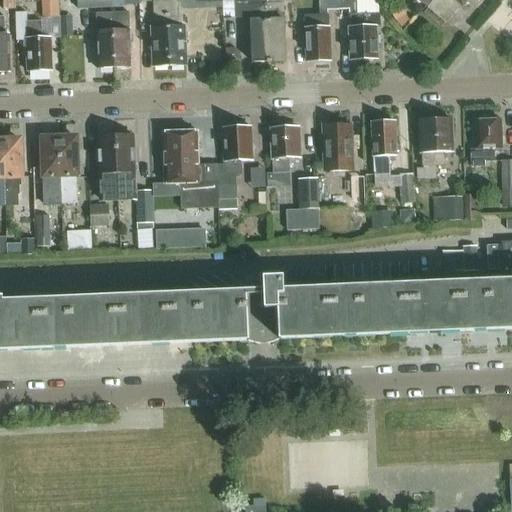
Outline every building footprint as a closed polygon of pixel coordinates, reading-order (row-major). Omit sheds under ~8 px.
[(58,0),(40,0),(42,19),(59,18),(58,0)] [(112,0),(78,0),(79,8),(112,7),(112,0)] [(220,0),(168,0),(169,2),(170,65),(187,64),(187,40),(190,38),(190,32),(186,30),(186,25),(183,25),(182,11),(221,9),(220,0)] [(235,0),(236,18),(252,17),(253,62),(269,62),(266,0),(235,0)] [(266,0),(269,62),(285,61),(283,5),(291,5),(290,0),(266,0)] [(325,0),(326,11),(327,11),(338,11),(337,0),(325,0)] [(357,9),(356,0),(340,0),(341,11),(349,11),(349,16),(348,16),(349,29),(350,29),(351,60),(380,59),(379,27),(381,27),(381,14),(379,14),(378,8),(357,9)] [(441,0),(432,0),(426,8),(446,25),(466,0),(448,0),(445,4),(441,0)] [(169,2),(159,2),(152,2),(153,26),(153,32),(150,33),(151,39),(154,41),(154,65),(170,65),(169,2)] [(410,22),(400,6),(390,12),(395,22),(402,29),(410,22)] [(129,34),(128,12),(113,13),(114,68),(130,67),(129,45),(132,42),(131,37),(129,34)] [(98,68),(114,68),(113,13),(97,13),(97,30),(97,34),(95,36),(95,42),(97,45),(98,68)] [(329,28),(329,16),(304,17),(304,28),(303,44),(307,44),(308,61),(331,60),(331,28),(329,28)] [(4,19),(0,18),(0,73),(9,73),(8,36),(5,36),(4,19)] [(53,50),(53,42),(51,42),(51,39),(43,39),(43,23),(17,23),(17,41),(24,41),(24,56),(27,56),(28,72),(51,72),(51,50),(53,50)] [(502,146),(504,144),(503,137),(501,137),(500,120),(488,121),(486,119),(481,119),(479,121),(474,121),(475,150),(469,150),(470,169),(485,168),(485,162),(495,162),(495,150),(502,150),(502,146)] [(424,168),(435,168),(445,168),(444,155),(452,153),(452,122),(419,123),(420,155),(421,155),(422,169),(424,168)] [(388,186),(388,177),(389,177),(389,159),(397,159),(397,155),(399,151),(399,148),(396,146),(395,124),(371,124),(373,177),(378,177),(378,187),(388,186)] [(323,127),(325,174),(351,172),(349,125),(323,127)] [(273,186),(278,186),(280,186),(281,187),(290,187),(289,174),(288,174),(288,161),(299,160),(298,130),(295,130),(295,128),(283,128),(283,131),(271,131),(272,175),(273,186)] [(237,212),(236,177),(240,177),(239,162),(252,162),(252,156),(253,148),(251,145),(250,129),(223,130),(224,166),(216,166),(218,209),(218,213),(237,212)] [(197,133),(180,134),(182,197),(183,210),(218,209),(216,166),(216,165),(198,166),(197,133)] [(102,203),(118,203),(116,134),(102,135),(102,138),(99,138),(99,153),(97,153),(97,165),(100,165),(100,178),(101,178),(102,203)] [(129,134),(116,134),(118,203),(133,202),(132,176),(134,176),(133,163),(136,163),(135,152),(133,152),(132,136),(129,136),(129,134)] [(164,185),(154,185),(154,198),(166,198),(182,197),(180,134),(177,134),(166,134),(163,134),(163,152),(163,158),(164,185)] [(51,206),(61,206),(58,137),(48,138),(43,141),(41,141),(42,178),(44,178),(44,188),(45,188),(46,195),(51,195),(51,206)] [(70,137),(58,137),(61,206),(77,205),(77,185),(77,176),(76,139),(74,139),(70,137)] [(16,139),(4,139),(5,208),(18,208),(18,186),(19,186),(19,179),(21,178),(20,141),(18,141),(16,139)] [(511,161),(501,162),(502,206),(511,206),(511,161)] [(416,170),(417,180),(436,180),(435,168),(424,168),(424,170),(416,170)] [(401,206),(415,205),(412,176),(398,177),(401,206)] [(365,179),(350,179),(351,208),(366,208),(365,179)] [(318,180),(298,181),(299,212),(319,211),(318,180)] [(153,192),(135,192),(136,225),(154,225),(153,192)] [(464,222),(463,201),(448,201),(449,222),(464,222)] [(90,218),(91,229),(109,228),(108,206),(89,207),(89,218),(90,218)] [(393,215),(370,216),(371,230),(393,229),(393,215)] [(49,217),(34,217),(34,223),(35,249),(50,248),(49,217)] [(205,230),(193,230),(194,249),(206,248),(205,230)] [(78,233),(66,233),(67,254),(79,254),(78,233)] [(33,241),(20,241),(21,257),(34,256),(33,241)] [(3,298),(0,297),(0,352),(16,352),(43,351),(70,349),(98,348),(125,347),(152,346),(179,345),(192,344),(207,343),(234,342),(248,342),(255,343),(261,344),(267,344),(273,343),(278,340),(288,340),(316,339),(343,338),(370,336),(398,335),(425,334),(452,333),(479,332),(506,330),(511,330),(511,242),(502,243),(503,271),(503,275),(504,281),(486,282),(477,282),(450,283),(423,285),(396,286),(368,287),(341,288),(314,289),(286,291),(283,291),(283,284),(283,278),(263,279),(264,285),(264,291),(259,292),(232,293),(177,295),(150,296),(123,298),(96,299),(68,300),(41,301),(14,302),(3,303),(3,298)] [(463,273),(478,272),(477,247),(462,248),(463,273)]
